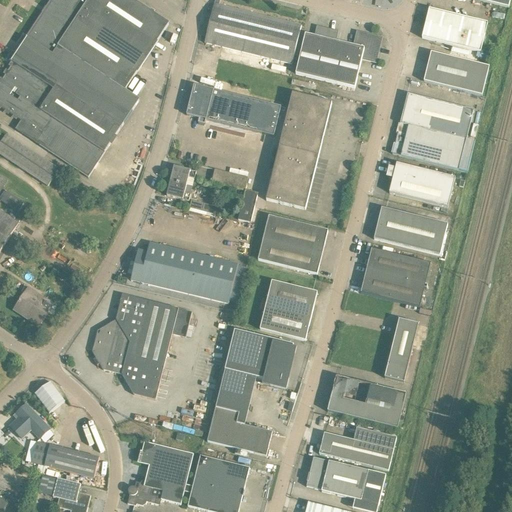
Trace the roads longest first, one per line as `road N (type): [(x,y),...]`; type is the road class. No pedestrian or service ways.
road 1 (unclassified): [(273,511),(335,315),(408,18)]
road 2 (unclassified): [(194,0),(167,129),(128,231),(42,362)]
road 3 (unknown): [(101,430),(149,415),(170,398),(196,310),(99,283)]
road 4 (unclassified): [(105,511),(110,467),(101,430),(42,362)]
